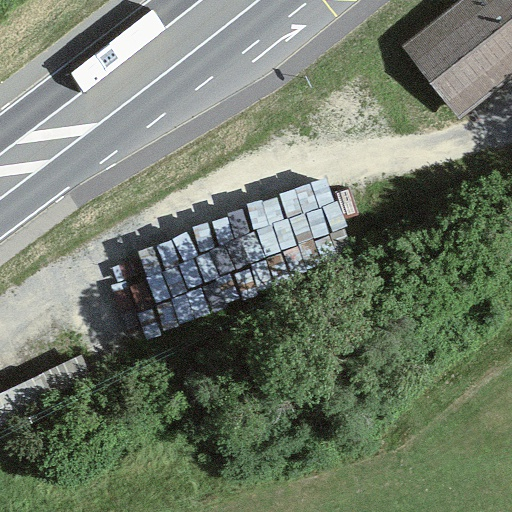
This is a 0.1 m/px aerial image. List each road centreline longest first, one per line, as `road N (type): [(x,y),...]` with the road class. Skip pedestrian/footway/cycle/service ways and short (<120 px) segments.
road 1 (track): [(490,131),(266,202),(89,289),(0,348)]
road 2 (primary): [(0,176),(231,0)]
